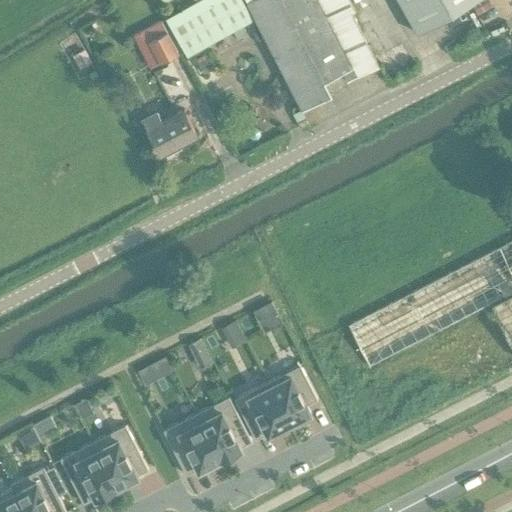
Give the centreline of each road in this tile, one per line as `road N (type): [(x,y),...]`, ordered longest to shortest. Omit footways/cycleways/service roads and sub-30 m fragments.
road 1 (residential): [(0,306),(511,45)]
road 2 (residential): [(192,511),(333,438)]
road 3 (tertiary): [(401,511),(511,455)]
